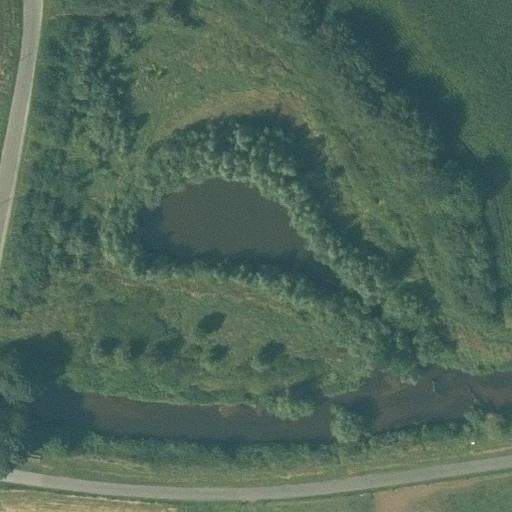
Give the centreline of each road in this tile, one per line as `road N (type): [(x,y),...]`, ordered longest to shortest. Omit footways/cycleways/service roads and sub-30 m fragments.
road 1 (unclassified): [(511,465),(266,498),(118,494),(0,475)]
road 2 (unclassified): [(32,0),(0,203)]
